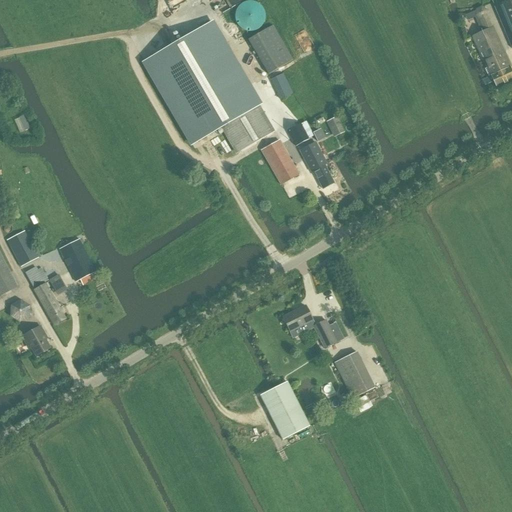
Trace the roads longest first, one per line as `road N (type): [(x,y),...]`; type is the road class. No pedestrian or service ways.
road 1 (unclassified): [(0,435),(511,132)]
road 2 (track): [(0,53),(134,34),(196,0)]
